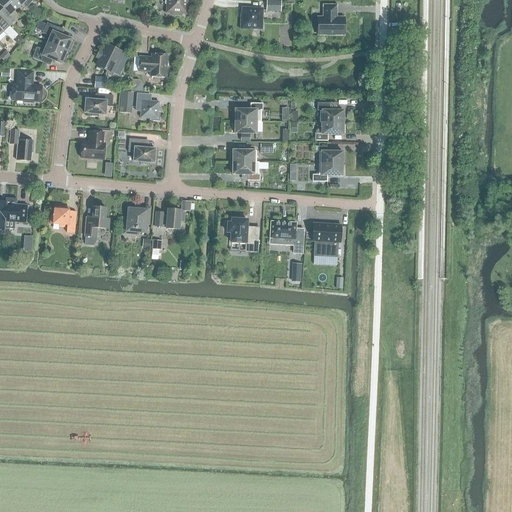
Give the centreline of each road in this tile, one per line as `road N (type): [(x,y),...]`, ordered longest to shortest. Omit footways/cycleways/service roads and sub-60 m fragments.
road 1 (residential): [(379,206),(171,190)]
road 2 (unclassified): [(379,206),(383,0)]
road 3 (residential): [(56,181),(68,85),(98,24)]
road 4 (residential): [(171,190),(179,96),(195,42)]
